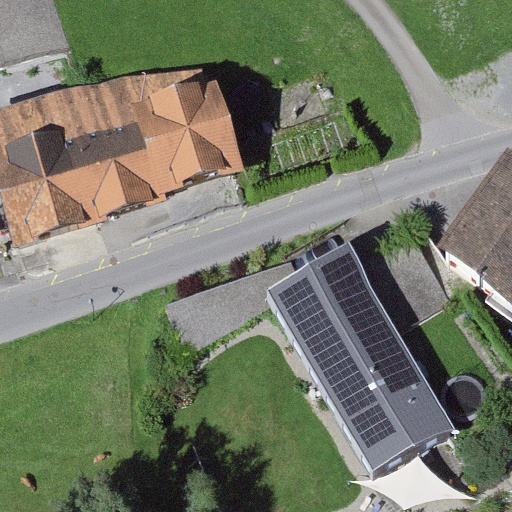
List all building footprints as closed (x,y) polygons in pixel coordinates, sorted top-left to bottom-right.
[(39,0),(0,0),(0,56),(53,40),(39,0)] [(37,62),(0,73),(0,101),(45,88),(37,62)] [(117,81),(0,118),(0,253),(237,178),(209,88),(127,114),(117,81)] [(511,296),(511,173),(498,164),(431,259),(503,310),(511,296)] [(351,285),(334,258),(252,309),(359,482),(434,435),(442,447),(472,428),(455,399),(489,378),(409,249),(351,285)] [(174,360),(246,308),(236,283),(157,314),(174,360)]
